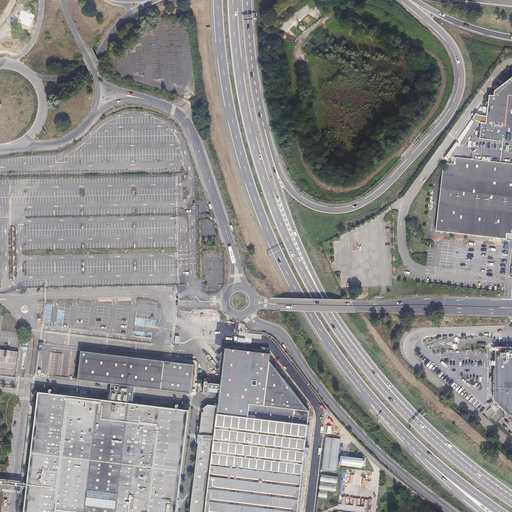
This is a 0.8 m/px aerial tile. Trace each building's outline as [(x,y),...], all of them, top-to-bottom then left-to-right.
[(511,232),(511,82),(488,101),(485,130),(480,129),(476,163),(444,160),(436,234),(506,241),(507,236),(509,236),(510,232),(511,232)] [(231,343),(224,349),(220,385),(219,393),(218,401),(208,400),(203,404),(189,511),(295,511),(309,411),(304,404),(270,360),(271,347),(231,343)] [(77,380),(111,384),(134,387),(190,394),(193,364),(81,350),(77,380)] [(511,350),(503,351),(496,358),(496,374),(496,390),(498,390),(498,393),(498,396),(496,396),(496,399),(496,404),(501,410),(511,420),(511,350)] [(134,387),(111,384),(110,388),(109,401),(110,401),(111,398),(114,398),(114,401),(132,403),(134,391),(134,387)] [(219,393),(220,385),(211,384),(210,392),(219,393)] [(110,401),(109,401),(38,392),(27,483),(26,487),(23,511),(175,511),(188,410),(132,403),(114,401),(114,398),(111,398),(110,401)] [(325,438),(321,469),(336,471),(340,439),(325,438)] [(327,491),(335,492),(337,476),(320,474),(317,497),(326,499),(327,491)]
